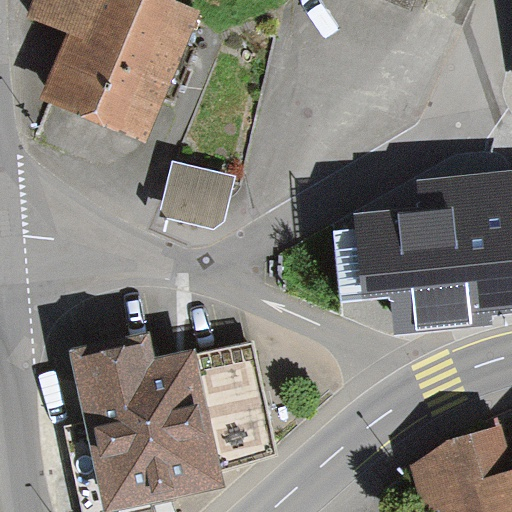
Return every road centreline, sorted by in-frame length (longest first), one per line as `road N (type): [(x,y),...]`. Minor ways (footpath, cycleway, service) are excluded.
road 1 (residential): [(404,400),(342,334),(226,283),(63,240),(0,236)]
road 2 (residential): [(0,293),(23,511)]
road 3 (tertiary): [(270,511),(404,400)]
